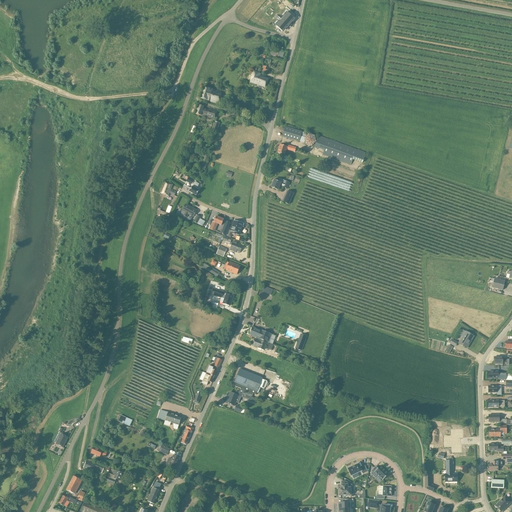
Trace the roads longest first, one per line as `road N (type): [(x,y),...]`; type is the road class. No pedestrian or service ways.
road 1 (unclassified): [(67,454),(115,344),(119,272),(134,214),(228,16)]
road 2 (residential): [(159,511),(242,320),(253,221)]
road 3 (unclassified): [(483,499),(480,375),(486,353),(511,321)]
road 4 (residential): [(253,221),(294,39)]
road 5 (track): [(22,74),(84,99),(163,92)]
road 6 (residential): [(401,486),(385,459),(355,454),(332,472),(329,511)]
